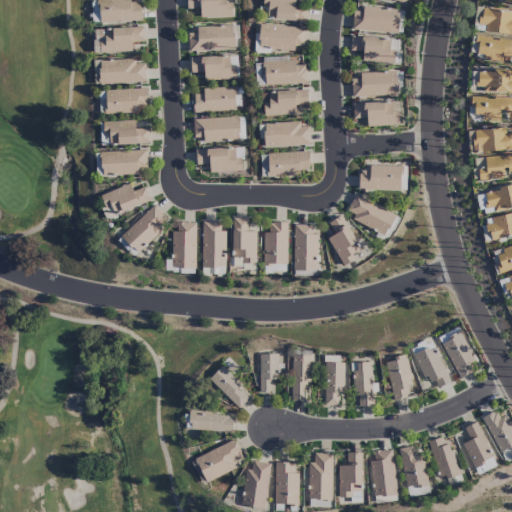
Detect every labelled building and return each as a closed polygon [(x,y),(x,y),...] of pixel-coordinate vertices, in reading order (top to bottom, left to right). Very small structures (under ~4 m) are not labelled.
[(98,0),(99,22),(141,21),(140,2),(130,2),(130,0),(98,0)] [(231,3),(225,4),(225,0),(186,0),(186,10),(199,9),(200,18),(232,17),(231,3)] [(294,0),(262,0),(262,8),(268,8),(267,19),(306,23),(307,8),(294,6),(294,0)] [(398,9),(362,8),(361,11),(352,11),(351,31),(397,32),(398,9)] [(511,12),(481,8),(478,25),(485,26),(484,31),(511,35),(511,12)] [(305,29),(260,24),(257,48),(294,51),(294,47),(303,47),(305,29)] [(188,33),(188,51),(233,50),(233,26),(195,27),(196,33),(188,33)] [(99,53),(131,52),(131,43),(144,42),(143,27),(98,29),(99,53)] [(511,41),(475,36),(472,53),(484,54),(483,59),(511,63),(511,41)] [(361,61),(393,63),(394,55),(397,55),(398,39),(350,37),(350,51),(362,52),(361,61)] [(236,56),(189,58),(190,73),(203,73),(204,81),(237,80),(236,56)] [(92,60),(93,77),(99,77),(99,85),(145,83),(144,64),(135,64),(135,59),(92,60)] [(264,85),(306,84),(306,65),(295,65),(295,61),(263,62),(264,85)] [(263,85),(262,64),(254,64),(255,86),(263,85)] [(511,92),(511,77),(508,77),(508,71),(477,70),(477,92),(511,92)] [(396,71),(359,73),(359,79),(350,79),(351,97),(397,96),(396,71)] [(202,88),(202,94),(193,94),(193,113),(235,111),(234,87),(202,88)] [(105,90),(105,114),(147,113),(147,89),(105,90)] [(262,92),(263,116),(295,115),(295,105),(307,105),(307,91),(262,92)] [(511,97),(472,98),(471,119),(511,119),(511,97)] [(399,102),(352,104),(353,119),(366,118),(366,127),(400,126),(399,102)] [(192,119),(193,137),(202,137),(203,142),(239,141),(238,117),(192,119)] [(103,122),(103,135),(109,134),(110,145),(148,144),(148,128),(134,129),(134,121),(103,122)] [(309,127),(300,127),(300,122),(263,123),(264,147),(309,146),(309,127)] [(472,152),(511,150),(511,133),(505,134),(505,129),(471,130),(472,152)] [(196,165),(209,165),(209,173),(242,172),(241,148),(195,150),(196,165)] [(101,177),(138,175),(137,169),(146,168),(145,150),(100,152),(101,177)] [(267,153),(268,177),(298,176),(298,170),(309,170),(308,152),(267,153)] [(511,155),(484,157),(485,168),(477,169),(478,180),(505,179),(504,172),(511,171),(511,155)] [(358,190),(405,191),(406,166),(369,166),(369,170),(358,170),(358,190)] [(145,187),(132,192),(129,184),(100,195),(105,208),(110,206),(114,215),(150,201),(145,187)] [(511,207),(511,188),(511,187),(477,194),(481,214),(511,207)] [(386,235),(395,213),(353,196),(344,218),(386,235)] [(137,253),(169,222),(154,205),(121,236),(137,253)] [(511,213),(491,218),(492,224),(486,225),(489,241),(511,235),(511,213)] [(327,239),(342,266),(354,260),(351,254),(360,249),(341,216),(328,223),(334,235),(327,239)] [(255,264),(256,232),(247,232),(247,219),(232,218),(231,258),(243,258),(243,263),(255,264)] [(195,223),(177,222),(176,232),(171,232),(171,268),(194,268),(195,223)] [(201,222),(200,267),(224,267),(225,231),(219,231),(220,222),(201,222)] [(286,265),(287,223),(268,222),(268,232),(263,232),(263,264),(286,265)] [(292,270),(316,271),(317,234),(312,234),(312,225),(293,225),(292,270)] [(511,269),(511,246),(492,254),(499,274),(511,269)] [(171,268),(171,260),(165,260),(165,273),(193,273),(193,269),(171,268)] [(224,277),(224,269),(201,268),(201,276),(224,277)] [(458,379),(474,371),(469,363),(474,361),(458,328),(437,339),(458,379)] [(438,388),(450,383),(431,339),(411,348),(427,384),(434,381),(438,388)] [(278,354),(258,355),(259,393),(271,393),(270,380),(278,380),(278,354)] [(310,356),(290,356),(291,401),(306,400),(306,383),(310,383),(310,356)] [(393,401),(414,396),(406,356),(385,361),(393,401)] [(370,362),(351,363),(353,407),(372,406),(370,362)] [(343,363),(321,363),(321,406),(338,406),(338,394),(343,394),(343,363)] [(242,386),(221,366),(208,380),(239,409),(249,398),(239,389),(242,386)] [(232,414),(187,411),(186,430),(231,433),(232,414)] [(511,447),(511,428),(505,416),(499,419),(495,411),(481,418),(500,454),(511,447)] [(462,444),(476,475),(496,467),(476,422),(464,428),(470,441),(462,444)] [(427,442),(440,481),(460,475),(450,443),(442,446),(440,438),(427,442)] [(242,457),(234,440),(194,458),(205,483),(238,467),(235,460),(242,457)] [(399,448),(403,488),(426,485),(423,454),(415,455),(414,447),(399,448)] [(391,450),(367,452),(372,498),(396,495),(391,450)] [(361,453),(346,453),(346,466),(338,466),(338,498),(350,498),(350,492),(361,491),(361,453)] [(332,454),(313,454),(313,462),(309,462),(308,499),(331,499),(332,454)] [(268,463),(252,462),(251,470),(244,470),(241,507),(265,508),(268,463)] [(298,473),(293,473),(293,463),(274,463),(273,504),(297,505),(298,473)]
